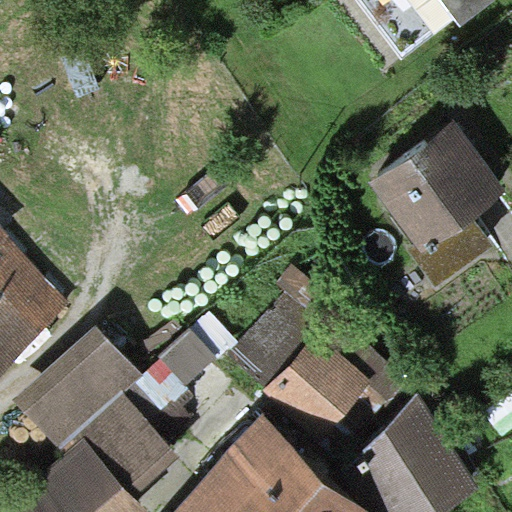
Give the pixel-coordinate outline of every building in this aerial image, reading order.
[(361,0),(407,60),(486,0),(361,0)] [(471,140),(457,120),(370,183),(412,241),(404,247),(434,288),(497,243),(479,219),(511,195),(471,140)] [(0,367),(72,301),(0,223),(0,367)] [(271,380),(260,391),(319,444),(366,391),(385,407),(408,382),(337,318),(345,310),(302,272),(234,348),(271,380)] [(94,323),(13,395),(58,445),(139,373),(94,323)] [(171,403),(222,349),(195,323),(144,378),(171,403)] [(128,393),(77,436),(81,442),(0,511),(150,511),(152,510),(140,497),(185,458),(128,393)] [(432,511),(476,486),(420,395),(350,467),(375,511),(432,511)] [(368,511),(319,465),(270,420),(183,511),(368,511)]
